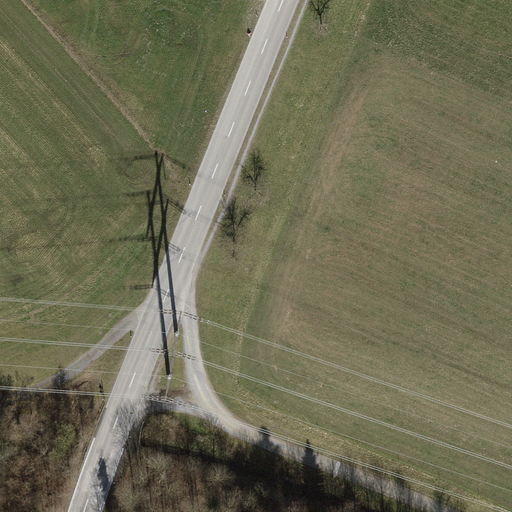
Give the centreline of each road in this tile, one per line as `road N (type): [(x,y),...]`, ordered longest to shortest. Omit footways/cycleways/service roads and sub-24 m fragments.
road 1 (tertiary): [(84,511),(283,0)]
road 2 (track): [(202,406),(255,438),(451,511)]
road 3 (track): [(166,296),(28,403),(0,405)]
road 4 (track): [(166,296),(184,302),(202,406)]
